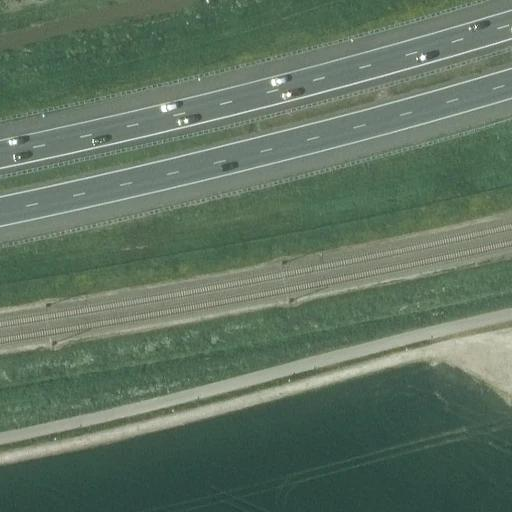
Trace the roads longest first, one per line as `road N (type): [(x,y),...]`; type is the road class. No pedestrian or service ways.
road 1 (motorway): [(511,24),(224,104),(0,155)]
road 2 (motorway): [(0,211),(511,83)]
road 3 (track): [(511,360),(441,352),(0,461)]
road 4 (track): [(511,203),(0,302)]
